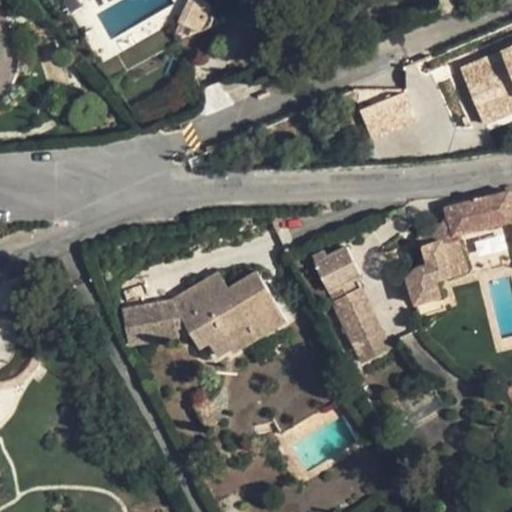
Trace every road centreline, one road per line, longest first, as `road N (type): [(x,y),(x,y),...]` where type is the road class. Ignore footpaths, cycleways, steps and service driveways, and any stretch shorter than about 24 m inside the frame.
road 1 (unclassified): [(503,0),(187,137),(131,165),(117,189)]
road 2 (residential): [(511,170),(117,189)]
road 3 (residential): [(0,266),(96,218),(117,189)]
